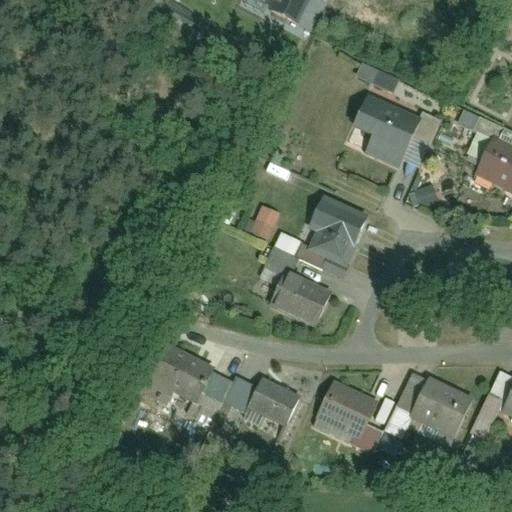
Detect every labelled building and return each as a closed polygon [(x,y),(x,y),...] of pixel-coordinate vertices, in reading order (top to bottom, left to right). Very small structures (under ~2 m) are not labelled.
[(290,0),(265,0),(286,10),(290,0)] [(439,0),(380,0),(367,26),(415,50),(439,0)] [(360,98),(345,135),(362,142),(357,155),(390,168),(395,155),(400,157),(415,120),(360,98)] [(511,156),(489,145),(471,182),(511,201),(511,156)] [(310,242),(303,257),(337,271),(344,256),(349,258),(367,217),(319,196),(301,238),(310,242)] [(281,277),(263,316),(308,336),(325,296),(281,277)] [(168,347),(144,389),(193,417),(218,376),(168,347)] [(248,380),(229,413),(274,438),(293,406),(248,380)] [(511,390),(497,421),(511,428),(511,390)] [(328,393),(308,435),(351,455),(371,412),(328,393)] [(401,447),(406,436),(444,454),(461,419),(417,398),(406,420),(392,413),(380,438),(401,447)]
